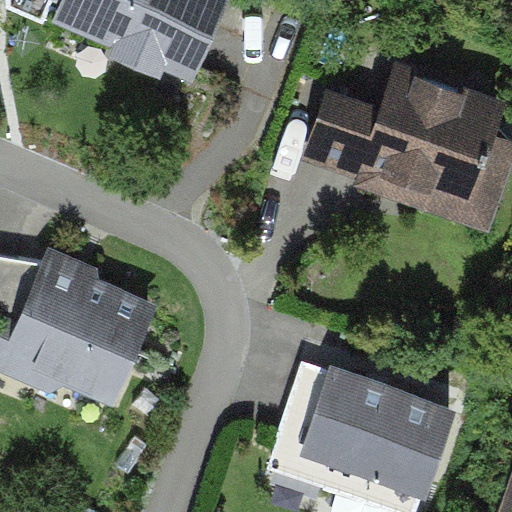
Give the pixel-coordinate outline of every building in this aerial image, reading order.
[(218,0),(46,0),(40,16),(183,80),(218,0)] [(511,118),(330,61),(300,156),(486,215),(511,132),(511,118)] [(161,296),(46,248),(0,355),(0,384),(105,429),(161,296)] [(451,394),(322,352),(288,453),(417,495),(451,394)] [(511,511),(511,471),(498,511),(511,511)]
